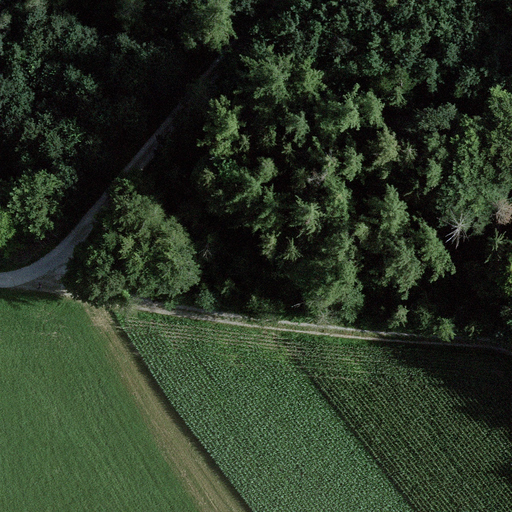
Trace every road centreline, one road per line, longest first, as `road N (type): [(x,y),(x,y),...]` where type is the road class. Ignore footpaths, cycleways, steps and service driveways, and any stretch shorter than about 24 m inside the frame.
road 1 (track): [(26,274),(195,313),(511,346)]
road 2 (track): [(26,274),(66,248),(278,0)]
